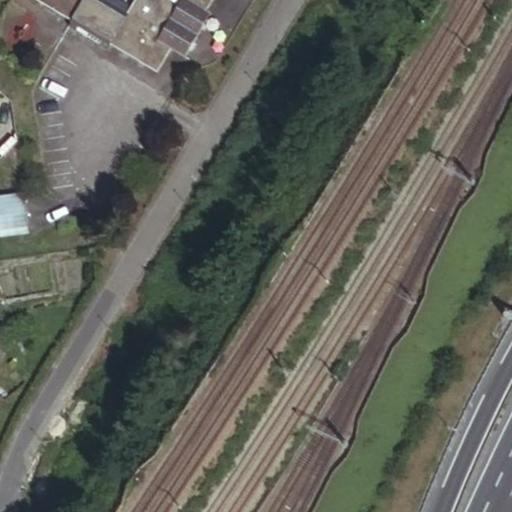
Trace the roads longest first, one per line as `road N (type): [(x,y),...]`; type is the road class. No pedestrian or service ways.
road 1 (residential): [(295,0),(30,450),(6,511)]
road 2 (trunk): [(511,360),(442,511)]
